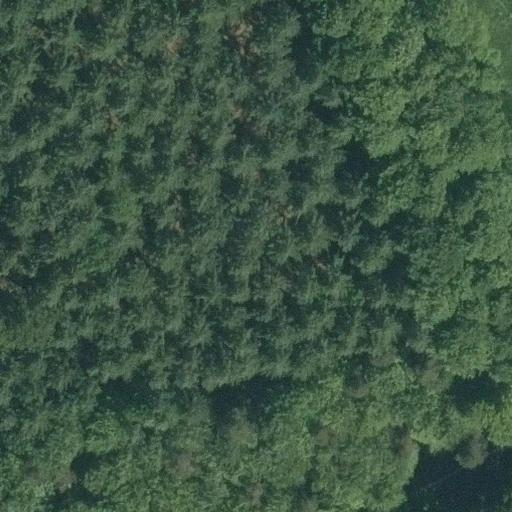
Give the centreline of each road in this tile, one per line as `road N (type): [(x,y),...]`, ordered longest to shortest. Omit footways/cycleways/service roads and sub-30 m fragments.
road 1 (unclassified): [(511,177),(412,0)]
road 2 (secondary): [(378,511),(511,436)]
